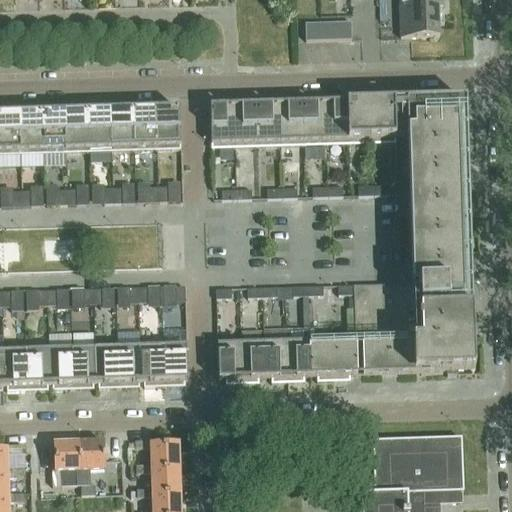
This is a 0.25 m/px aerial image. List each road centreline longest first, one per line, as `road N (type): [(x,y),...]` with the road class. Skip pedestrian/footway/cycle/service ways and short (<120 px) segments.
road 1 (residential): [(189,87),(200,422)]
road 2 (residential): [(0,21),(229,13),(231,86)]
road 3 (residential): [(216,422),(511,412)]
road 4 (residential): [(231,86),(503,80)]
road 5 (residential): [(0,427),(200,422)]
road 6 (residential): [(0,93),(189,87)]
road 7 (unclassified): [(503,80),(507,256)]
